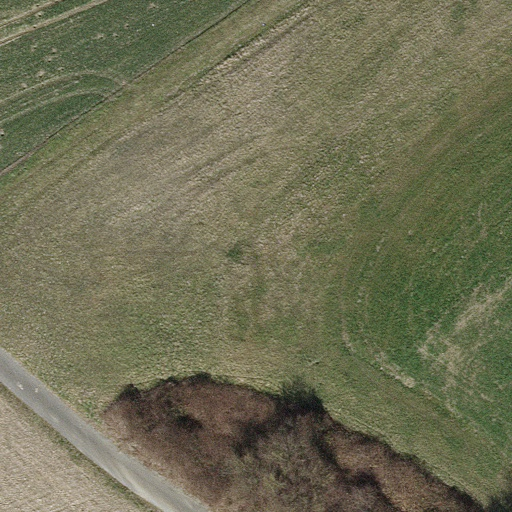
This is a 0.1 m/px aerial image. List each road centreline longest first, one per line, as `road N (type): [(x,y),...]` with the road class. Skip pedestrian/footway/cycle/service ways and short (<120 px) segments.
road 1 (track): [(0,214),(298,0)]
road 2 (track): [(0,361),(107,460),(182,511)]
